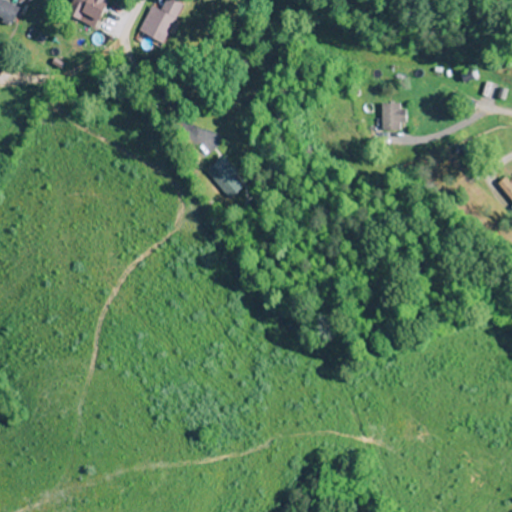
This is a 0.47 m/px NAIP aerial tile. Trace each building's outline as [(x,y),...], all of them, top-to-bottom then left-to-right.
[(0,0),(0,21),(9,26),(17,7),(0,0)] [(92,28),(108,1),(106,0),(75,0),(67,14),(92,28)] [(182,5),(171,0),(165,0),(161,10),(151,6),(139,34),(164,45),(182,5)] [(380,132),(403,132),(403,104),(380,104),(380,132)] [(206,171),(228,201),(245,188),(222,159),(206,171)]
